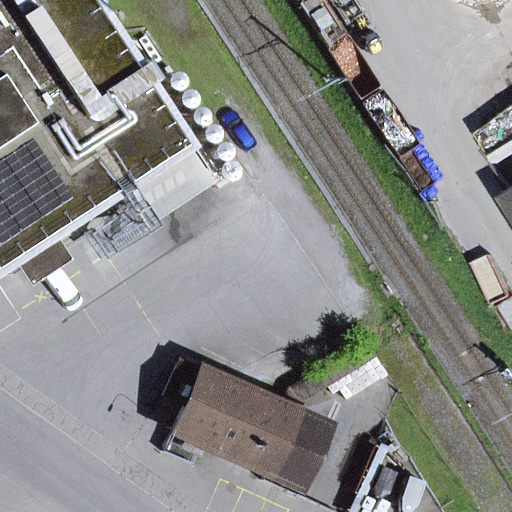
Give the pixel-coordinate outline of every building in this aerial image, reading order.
[(185,150),(185,149),(88,0),(0,0),(0,270),(10,264),(51,237),(120,192),(185,150)] [(160,90),(170,90),(174,80),(168,74),(158,75),(155,83),(160,90)] [(172,108),(180,108),(185,100),(181,92),(171,92),(167,101),(172,108)] [(184,126),(193,125),(197,117),(192,109),(182,110),(178,118),(184,126)] [(194,143),(204,143),(208,134),(203,127),(194,128),(190,135),(194,143)] [(206,161),(215,161),(221,153),(216,143),(205,143),(200,153),(206,161)] [(120,192),(144,229),(209,187),(185,150),(120,192)] [(218,181),(229,181),(234,172),(229,163),(219,163),(214,172),(218,181)] [(10,264),(26,289),(67,262),(51,237),(10,264)] [(267,474),(294,414),(177,364),(162,396),(183,406),(171,432),(267,474)] [(267,474),(291,485),(318,425),(294,414),(267,474)]
